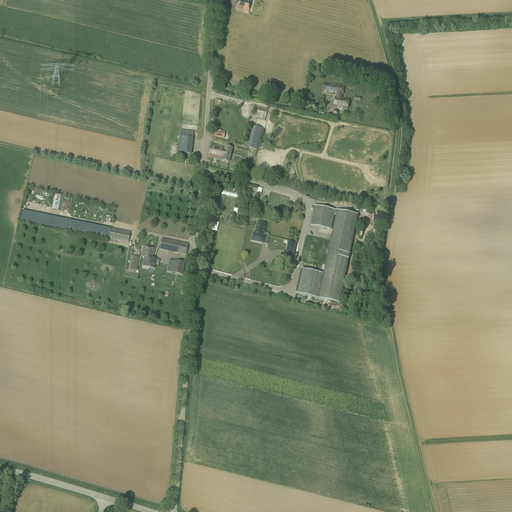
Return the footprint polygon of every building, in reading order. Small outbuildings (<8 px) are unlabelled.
[(243,0),(244,1),(241,0),(236,0),(234,9),(243,11),(248,13),(251,1),(247,0),(243,0)] [(343,95),(344,87),(323,84),(322,92),(337,94),(336,98),(335,98),(334,108),(347,110),(349,100),(341,99),(342,95),(343,95)] [(257,149),(262,128),(250,125),(245,147),(257,149)] [(215,131),(213,137),(224,139),(225,132),(221,132),(221,131),(218,130),(218,131),(215,131)] [(190,155),(192,138),(180,137),(178,153),(190,155)] [(225,148),(211,145),(208,157),(221,161),(221,162),(228,163),(232,149),(225,147),(225,148)] [(255,197),(257,188),(242,184),(240,193),(255,197)] [(270,191),(267,204),(273,206),(275,199),(274,199),(275,192),(270,191)] [(339,303),(359,215),(314,205),(310,225),(331,230),(334,215),(336,216),(329,250),(326,249),(325,254),(328,255),(321,284),(320,284),(322,274),(301,269),(296,294),(339,303)] [(263,234),(265,224),(256,222),(254,231),(263,234)] [(128,243),(130,233),(110,229),(108,239),(128,243)] [(263,234),(254,231),(253,234),(251,233),(249,241),(262,244),(264,237),(262,236),(263,234)] [(186,255),(188,245),(161,239),(159,250),(186,255)] [(288,241),(286,251),(294,253),(296,243),(288,241)] [(143,247),(141,257),(144,257),(153,259),(155,249),(143,247)] [(136,270),(138,257),(132,256),(129,269),(136,270)] [(154,269),(156,259),(153,259),(144,257),(142,267),(154,269)] [(169,260),(167,272),(177,274),(179,262),(169,260)]
